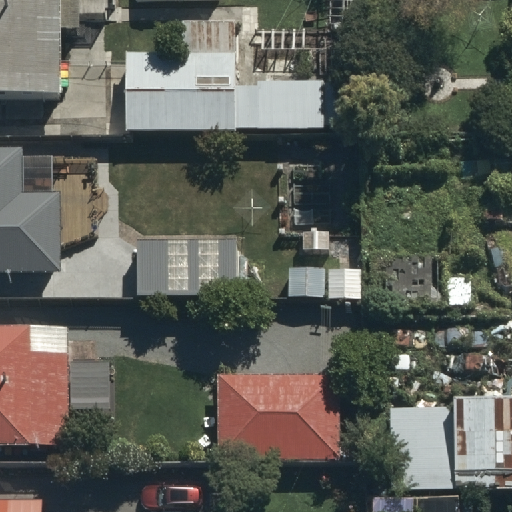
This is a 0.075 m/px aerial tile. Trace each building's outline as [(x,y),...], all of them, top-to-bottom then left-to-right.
[(0,0),(0,120),(67,118),(65,49),(81,49),(80,0),(0,0)] [(237,148),(238,103),(239,56),(239,35),(182,35),(182,67),(130,67),(130,148),(237,148)] [(238,103),(237,148),(360,148),(360,97),(261,97),(261,103),(238,103)] [(22,147),(0,147),(0,272),(59,272),(59,192),(22,192),(22,147)] [(304,313),(362,314),(363,246),(327,246),(327,287),(290,286),(289,304),(304,305),(304,313)] [(142,317),(238,316),(238,253),(141,254),(142,317)] [(38,353),(0,353),(0,467),(71,468),(71,370),(38,370),(38,353)] [(341,386),(221,392),(225,477),(345,472),(341,386)] [(511,420),(389,421),(389,506),(511,504),(511,420)]
